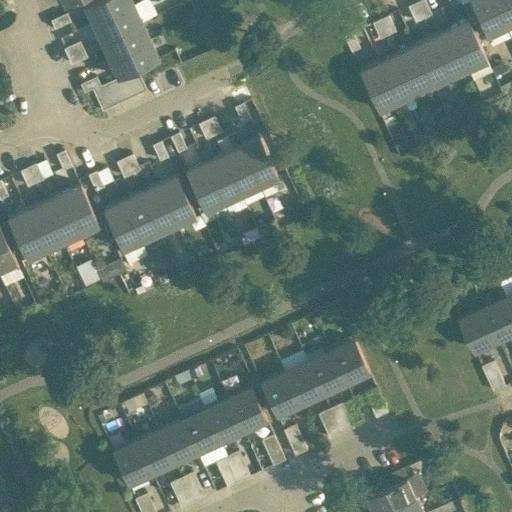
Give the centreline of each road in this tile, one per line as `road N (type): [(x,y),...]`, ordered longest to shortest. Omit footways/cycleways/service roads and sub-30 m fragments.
road 1 (residential): [(221,79),(115,126),(86,130),(73,112)]
road 2 (residential): [(268,488),(388,433)]
road 3 (residential): [(73,112),(21,0)]
